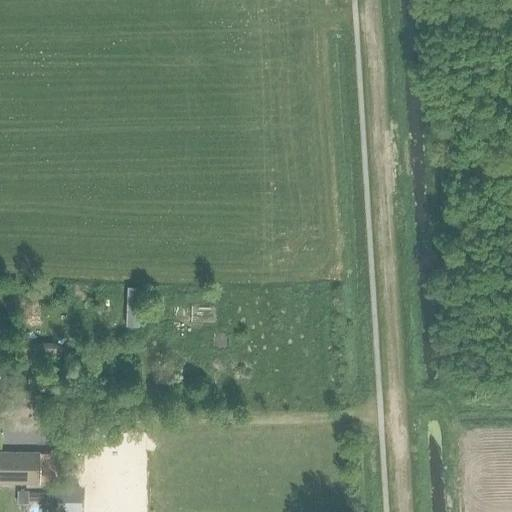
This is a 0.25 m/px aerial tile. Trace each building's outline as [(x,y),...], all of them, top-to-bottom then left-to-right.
[(143,324),(143,285),(128,285),(128,324),(143,324)] [(55,344),(23,344),(23,362),(55,362),(55,344)] [(38,454),(0,454),(0,484),(37,485),(38,454)] [(28,504),(28,491),(17,491),(17,504),(28,504)] [(56,500),(55,511),(79,511),(80,501),(56,500)]
